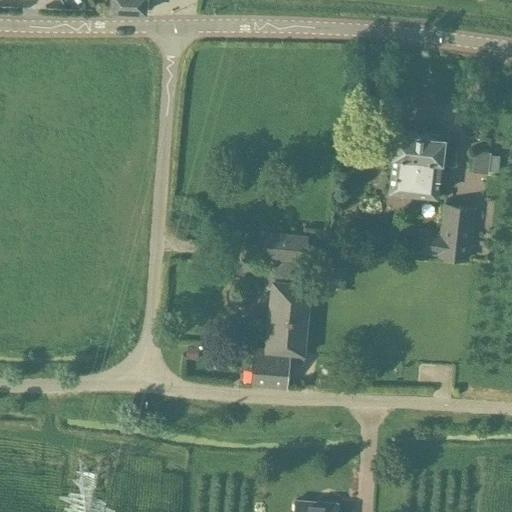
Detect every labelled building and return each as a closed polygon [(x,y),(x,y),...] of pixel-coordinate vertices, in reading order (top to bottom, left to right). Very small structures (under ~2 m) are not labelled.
[(145,11),(145,0),(110,0),(110,10),(145,11)] [(384,131),(382,147),(392,148),(391,153),(392,153),(388,188),(436,194),(440,158),(441,159),(444,134),(394,129),(393,132),(384,131)] [(501,151),(470,149),(468,169),(500,171),(501,151)] [(440,233),(437,255),(465,258),(467,258),(471,222),(441,218),(440,230),(440,233)] [(276,257),(303,259),(305,260),(308,233),(263,229),(261,255),(276,257)] [(328,252),(324,288),(345,290),(348,254),(328,252)] [(302,362),(309,283),(272,280),(265,348),(255,348),(254,347),(250,384),(286,387),(288,362),(302,362)] [(242,346),(254,347),(255,348),(256,337),(243,335),(242,346)] [(186,345),(186,357),(196,357),(197,346),(186,345)] [(336,511),(337,503),(295,500),(294,511),(336,511)]
